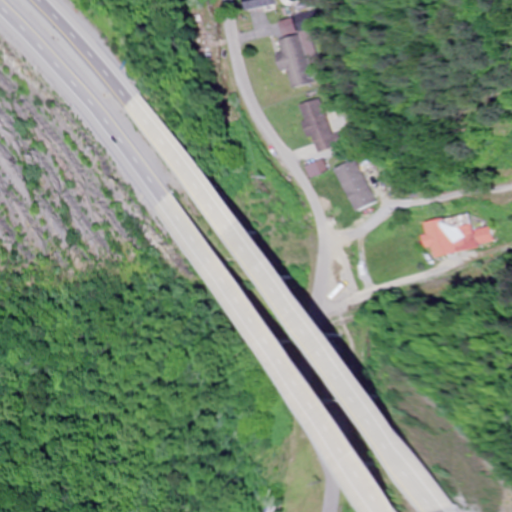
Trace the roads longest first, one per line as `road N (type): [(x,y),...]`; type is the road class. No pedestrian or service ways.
road 1 (residential): [(333,511),(333,248),(311,188),(248,86),(229,0)]
road 2 (trunk): [(439,511),(322,338),(133,104)]
road 3 (trunk): [(167,203),(308,385),(391,511)]
road 4 (trunk): [(0,20),(167,203)]
road 5 (trunk): [(133,104),(33,0)]
